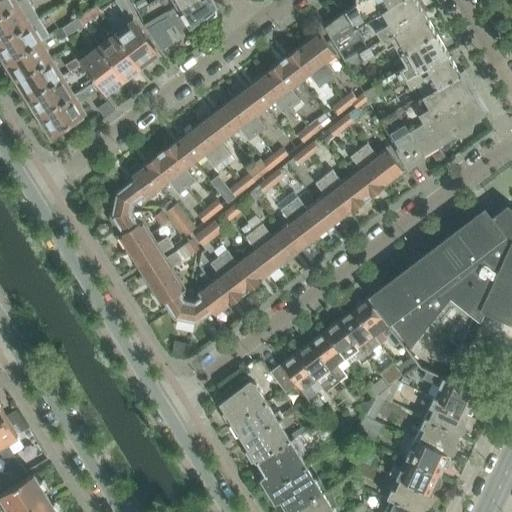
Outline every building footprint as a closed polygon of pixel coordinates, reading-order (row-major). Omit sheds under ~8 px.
[(0,43),(8,38),(10,35),(30,23),(38,18),(27,0),(26,0),(18,5),(0,16),(0,43)] [(0,0),(0,16),(18,5),(26,0),(0,0)] [(115,0),(126,16),(132,11),(125,0),(115,0)] [(145,0),(142,0),(136,4),(139,10),(148,5),(145,0)] [(197,0),(172,14),(168,17),(179,35),(189,29),(190,29),(200,21),(205,18),(210,19),(211,19),(217,15),(216,9),(217,8),(212,0),(197,0)] [(172,0),(177,7),(171,11),(172,14),(197,0),(172,0)] [(356,0),(358,2),(325,27),(332,39),(376,13),(399,0),(356,0)] [(399,0),(376,13),(332,39),(344,59),(359,50),(362,49),(380,38),(425,12),(417,0),(399,0)] [(97,5),(78,17),(83,24),(83,25),(102,12),(100,10),(100,9),(97,5)] [(170,11),(146,25),(148,29),(157,23),(159,22),(168,17),(172,14),(171,11),(170,11)] [(362,49),(359,50),(364,60),(394,43),(400,54),(436,33),(425,12),(380,38),(362,49)] [(78,17),(63,28),(67,34),(83,24),(78,17)] [(8,38),(0,43),(0,51),(0,57),(4,64),(7,62),(7,63),(19,56),(21,53),(40,41),(49,36),(38,18),(30,23),(10,35),(8,38)] [(133,22),(118,34),(130,48),(131,54),(141,66),(142,66),(143,68),(153,60),(152,58),(152,57),(158,52),(133,22)] [(147,29),(162,50),(172,43),(157,23),(148,29),(147,29)] [(62,28),(57,31),(62,40),(67,37),(62,28)] [(319,31),(301,45),(328,81),(337,74),(327,61),(335,54),(319,31)] [(407,65),(377,82),(378,83),(383,91),(448,53),(436,33),(400,54),(407,65)] [(118,34),(102,47),(113,59),(115,68),(124,79),(124,78),(124,79),(125,78),(127,81),(137,73),(135,71),(135,70),(141,66),(131,54),(130,48),(118,34)] [(19,56),(7,63),(11,69),(8,71),(15,81),(17,80),(18,81),(30,74),(32,71),(51,59),(40,41),(21,53),(19,56)] [(301,45),(283,58),(301,81),(310,74),(320,87),(328,81),(301,45)] [(102,47),(83,61),(106,92),(107,91),(108,92),(108,91),(110,93),(120,86),(118,83),(119,83),(124,79),(115,68),(113,59),(102,47)] [(359,50),(344,59),(350,68),(364,60),(359,50)] [(448,53),(383,91),(388,101),(418,84),(424,94),(460,73),(448,53)] [(283,58),(266,72),(293,107),(302,101),(292,88),(301,81),(283,58)] [(30,74),(18,81),(22,87),(19,88),(26,99),(29,98),(30,99),(41,92),(46,86),(62,77),(51,59),(32,71),(30,74)] [(266,72),(248,85),(265,108),(275,101),(285,114),(293,107),(266,72)] [(420,97),(380,120),(392,140),(409,130),(410,130),(417,126),(472,94),(460,73),(424,94),(420,97)] [(41,92),(30,99),(33,105),(30,106),(37,117),(40,116),(41,117),(55,108),(58,104),(73,95),(69,87),(62,77),(46,86),(41,92)] [(55,108),(41,117),(44,123),(41,124),(48,135),(51,133),(53,137),(72,122),(74,124),(84,117),(82,114),(84,113),(78,103),(98,90),(93,83),(88,86),(80,91),(73,95),(58,104),(55,108)] [(378,83),(363,92),(364,93),(367,98),(368,99),(368,100),(383,91),(378,83)] [(248,85),(231,98),(258,134),(266,128),(257,115),(265,108),(248,85)] [(351,92),(342,99),(347,105),(351,102),(351,103),(357,98),(351,92)] [(357,98),(351,103),(356,108),(368,99),(367,98),(364,93),(357,98)] [(417,126),(410,130),(414,138),(424,156),(425,155),(425,154),(430,151),(438,145),(436,143),(456,131),(461,133),(470,128),(471,122),(474,128),(484,121),(480,113),(482,111),(481,109),(480,103),(476,100),(472,94),(425,121),(423,122),(417,126)] [(231,98),(213,112),(231,135),(240,128),(250,141),(258,134),(231,98)] [(342,99),(332,107),(336,113),(347,105),(342,99)] [(213,112),(196,125),(223,161),(232,154),(222,142),(231,135),(213,112)] [(325,112),(316,119),(321,125),(329,119),(325,112)] [(348,114),(338,122),(343,128),(353,120),(348,114)] [(316,119),(307,126),(312,132),(321,125),(316,119)] [(338,122),(328,130),(334,136),(343,128),(338,122)] [(196,125),(178,138),(196,161),(205,154),(214,167),(223,161),(196,125)] [(307,126),(297,134),(302,140),(312,132),(307,126)] [(178,138),(160,152),(188,187),(196,181),(187,168),(196,161),(178,138)] [(399,146),(396,148),(408,167),(424,156),(414,138),(408,141),(399,146)] [(312,142),(303,150),(308,156),(317,148),(312,142)] [(368,143),(360,149),(386,184),(404,171),(386,148),(377,155),(368,143)] [(438,145),(430,151),(437,161),(445,155),(438,145)] [(282,148),(273,154),(278,160),(286,153),(282,148)] [(360,149),(351,156),(360,167),(351,174),(369,198),(386,184),(360,149)] [(303,150),(293,157),(298,163),(308,156),(303,150)] [(160,152),(143,165),(161,188),(170,181),(179,194),(188,187),(160,152)] [(273,154),(263,163),(268,169),(278,160),(273,154)] [(260,159),(253,164),(261,174),(268,169),(263,163),(260,159)] [(253,164),(245,170),(248,174),(253,180),(261,174),(253,164)] [(132,178),(124,184),(136,201),(141,197),(143,201),(161,188),(143,165),(130,175),(132,178)] [(278,170),(269,177),(274,183),(284,176),(278,170)] [(333,170),(325,176),(351,211),(369,198),(351,174),(342,181),(333,170)] [(248,174),(239,182),(244,188),(253,180),(248,174)] [(325,176),(316,183),(325,194),(316,201),(334,224),(351,211),(325,176)] [(269,177),(259,185),(265,191),(274,183),(269,177)] [(239,182),(230,189),(236,195),(244,188),(239,182)] [(115,191),(111,215),(118,227),(136,216),(132,210),(133,203),(136,201),(124,184),(115,191)] [(227,185),(219,191),(221,195),(227,202),(235,196),(229,188),(227,185)] [(248,194),(234,205),(240,211),(254,200),(248,194)] [(298,197),(290,203),(316,238),(334,224),(316,201),(307,208),(298,197)] [(217,200),(204,210),(209,216),(222,206),(217,200)] [(290,221),(281,228),(299,251),(316,238),(290,203),(281,210),(290,221)] [(177,204),(167,211),(186,235),(195,228),(177,204)] [(234,205),(219,217),(225,224),(240,211),(234,205)] [(485,210),(373,295),(411,346),(414,342),(419,336),(430,322),(460,346),(461,344),(474,315),(481,320),(481,319),(486,308),(511,319),(511,316),(511,210),(508,207),(492,219),(485,210)] [(162,210),(154,216),(162,226),(170,220),(162,210)] [(204,210),(198,216),(203,222),(209,216),(204,210)] [(136,216),(118,227),(122,233),(119,236),(127,249),(152,234),(142,218),(139,220),(136,216)] [(214,222),(195,237),(203,247),(222,232),(214,222)] [(263,223),(255,230),(281,264),(299,251),(281,228),(272,234),(263,223)] [(255,230),(246,236),(255,248),(246,255),(264,278),(281,264),(255,230)] [(152,234),(127,249),(138,267),(139,270),(141,273),(166,257),(165,255),(163,252),(174,245),(168,236),(157,242),(152,234)] [(191,240),(185,246),(193,256),(199,250),(191,240)] [(166,257),(141,273),(152,291),(178,276),(172,266),(183,260),(177,250),(166,257)] [(228,250),(220,256),(246,291),(264,278),(246,255),(238,261),(228,250)] [(220,275),(211,282),(227,306),(246,291),(220,256),(211,263),(220,275)] [(178,276),(152,291),(161,305),(164,302),(168,308),(187,298),(183,291),(186,289),(178,276)] [(200,295),(194,300),(207,316),(213,311),(216,315),(227,306),(211,282),(198,292),(200,295)] [(187,298),(168,308),(174,319),(198,323),(207,316),(194,300),(187,298)] [(369,298),(354,310),(373,334),(381,329),(394,346),(401,341),(402,340),(388,322),(369,298)] [(354,310),(340,320),(369,358),(376,352),(373,348),(380,343),(373,334),(354,310)] [(340,320),(325,331),(350,362),(357,357),(362,363),(369,358),(340,320)] [(325,331),(311,342),(340,379),(347,374),(343,369),(350,363),(350,362),(325,331)] [(311,342),(297,353),(316,378),(321,384),(326,390),(340,379),(311,342)] [(297,353),(282,364),(298,385),(311,401),(318,395),(315,392),(321,388),(321,384),(316,378),(297,353)] [(412,356),(398,366),(404,373),(418,363),(413,357),(412,356)] [(395,362),(381,373),(384,377),(389,384),(394,380),(404,373),(398,366),(395,362)] [(282,364),(272,372),(286,391),(298,385),(282,364)] [(427,370),(422,379),(439,386),(443,377),(427,370)] [(384,377),(369,387),(374,393),(376,396),(378,393),(389,384),(384,377)] [(439,386),(434,398),(467,414),(467,413),(468,413),(472,411),(474,406),(474,401),(473,401),(477,393),(476,393),(466,388),(443,377),(439,386)] [(378,393),(376,396),(385,400),(389,402),(399,383),(394,380),(389,384),(378,393)] [(238,390),(222,403),(226,410),(222,414),(229,425),(267,401),(258,385),(251,381),(242,387),(243,390),(241,392),(238,390)] [(345,386),(340,390),(351,403),(356,399),(345,386)] [(362,401),(359,404),(367,413),(376,396),(374,393),(370,401),(362,401)] [(425,394),(422,403),(430,406),(424,418),(458,434),(459,432),(463,431),(465,426),(464,422),(464,421),(464,420),(467,414),(434,398),(425,394)] [(318,395),(311,401),(316,408),(324,402),(318,395)] [(367,413),(366,415),(374,419),(385,400),(376,396),(367,413)] [(267,401),(229,425),(236,437),(242,435),(246,441),(279,420),(284,417),(281,412),(279,409),(274,412),(267,401)] [(284,411),(281,412),(284,417),(301,406),(298,402),(284,410),(284,411)] [(0,451),(3,457),(12,452),(13,451),(7,442),(18,435),(18,434),(6,415),(0,405),(0,451)] [(16,410),(6,415),(18,434),(23,431),(27,428),(16,410)] [(358,431),(355,435),(373,443),(383,423),(374,419),(366,415),(358,431)] [(424,418),(415,438),(449,454),(450,452),(454,451),(456,446),(455,441),(458,434),(424,418)] [(246,451),(245,452),(252,462),(257,460),(291,439),(279,420),(246,441),(248,445),(246,451)] [(326,421),(315,428),(330,450),(341,442),(326,421)] [(347,425),(338,432),(345,440),(353,433),(347,425)] [(27,428),(23,431),(26,435),(32,432),(29,427),(27,428)] [(312,427),(301,434),(304,439),(315,432),(312,427)] [(291,439),(257,460),(264,471),(266,475),(267,476),(263,479),(269,489),(307,466),(300,453),(306,450),(297,436),(291,440),(291,439)] [(415,438),(406,458),(440,474),(444,465),(448,463),(450,458),(449,454),(415,438)] [(355,447),(351,456),(372,465),(376,457),(355,447)] [(12,452),(3,457),(11,469),(13,468),(19,464),(12,452)] [(393,465),(389,475),(396,478),(431,494),(431,493),(430,493),(434,485),(434,486),(435,485),(439,483),(441,478),(440,474),(406,458),(401,469),(393,465)] [(19,464),(13,468),(19,476),(26,471),(21,463),(19,464)] [(308,466),(269,490),(276,500),(281,499),(287,508),(289,511),(290,511),(323,492),(308,466)] [(11,469),(5,472),(11,481),(19,476),(13,468),(11,469)] [(357,471),(349,476),(357,495),(363,492),(363,486),(357,471)] [(5,472),(0,475),(0,481),(3,486),(11,481),(5,472)] [(34,473),(2,494),(13,511),(58,511),(54,504),(52,501),(54,500),(53,499),(50,494),(49,493),(48,494),(46,492),(46,491),(34,473)] [(396,478),(387,498),(391,499),(417,511),(421,511),(424,505),(425,505),(426,505),(429,503),(432,498),(431,494),(396,478)] [(334,485),(323,492),(328,500),(339,494),(334,485)] [(323,492),(290,511),(335,511),(328,500),(323,492)] [(417,511),(391,499),(385,511),(417,511)]
